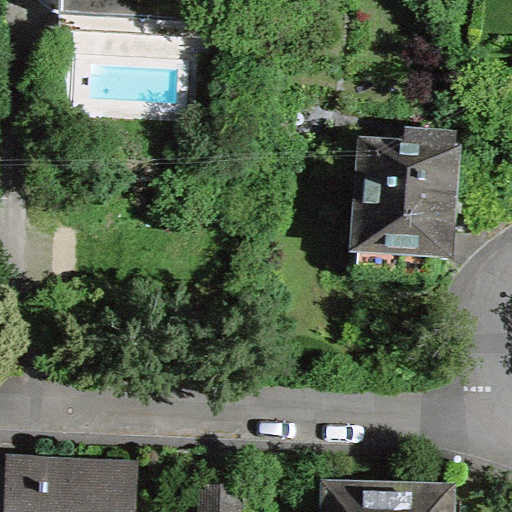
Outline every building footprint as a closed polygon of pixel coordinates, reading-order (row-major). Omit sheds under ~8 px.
[(94,0),(174,37),(191,0),(94,0)] [(365,149),(358,270),(431,274),(432,259),(447,260),(450,218),(456,218),(457,193),(453,193),(457,138),(409,135),(408,152),(365,149)] [(511,149),(478,148),(476,207),(511,207),(511,149)] [(135,511),(137,472),(9,467),(9,471),(7,511),(135,511)] [(7,511),(9,471),(0,470),(0,511),(7,511)] [(239,511),(240,491),(203,490),(202,511),(239,511)] [(449,511),(450,495),(328,492),(327,511),(449,511)]
